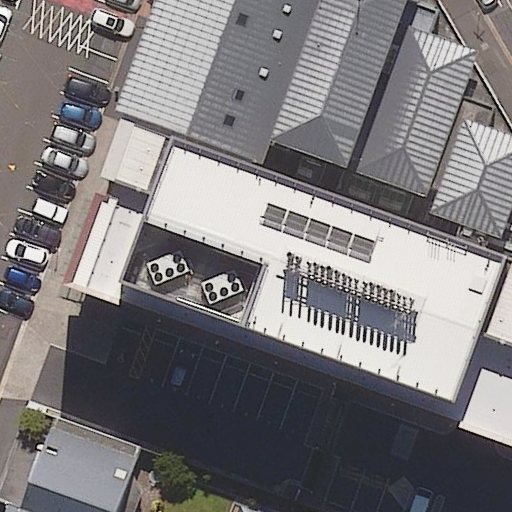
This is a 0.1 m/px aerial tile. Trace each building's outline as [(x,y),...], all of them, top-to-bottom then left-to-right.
[(160,0),(120,112),(511,252),(511,115),(445,0),(160,0)] [(511,265),(129,131),(67,308),(511,464),(511,265)] [(170,454),(180,427),(96,397),(87,425),(170,454)] [(180,427),(170,454),(263,487),(273,459),(180,427)] [(349,511),(362,511),(369,493),(279,462),(271,484),(349,511)] [(423,511),(369,493),(362,511),(423,511)]
